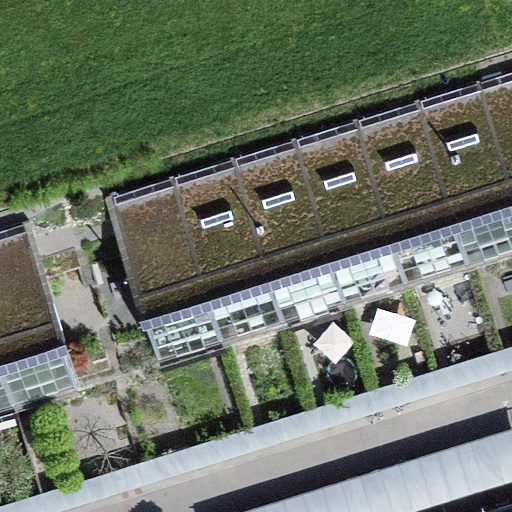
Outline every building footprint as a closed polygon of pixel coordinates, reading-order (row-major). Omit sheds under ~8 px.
[(511,69),(105,195),(157,362),(185,353),(239,336),(299,318),(363,298),(423,280),(483,261),(511,251),(511,69)] [(28,218),(0,226),(0,408),(30,399),(81,383),(28,218)] [(0,511),(41,511),(511,364),(511,341),(0,501),(0,511)] [(396,511),(511,477),(511,426),(227,511),(396,511)] [(511,511),(511,496),(483,505),(462,511),(511,511)]
